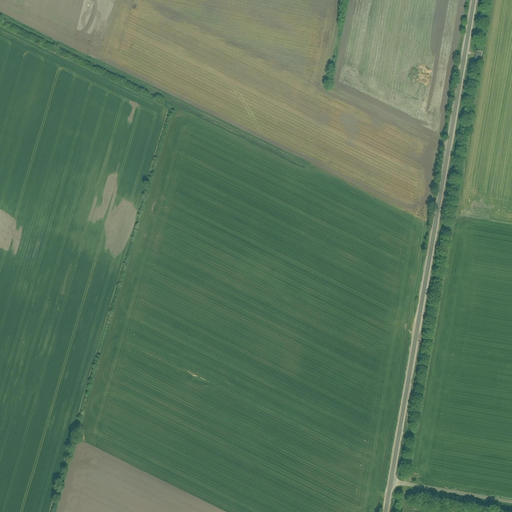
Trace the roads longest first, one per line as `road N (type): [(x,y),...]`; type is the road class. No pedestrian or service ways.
road 1 (unclassified): [(391,481),(473,0)]
road 2 (unclassified): [(391,481),(511,501)]
